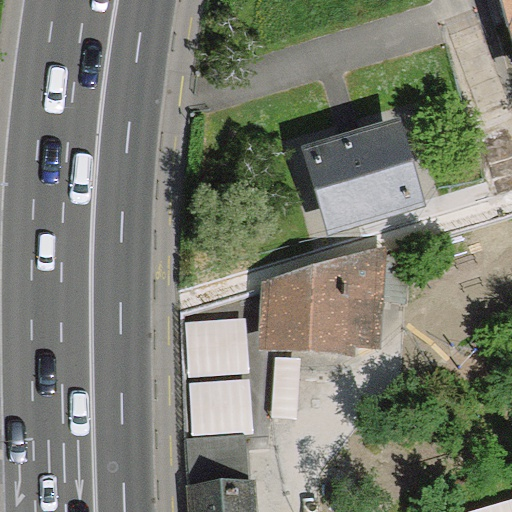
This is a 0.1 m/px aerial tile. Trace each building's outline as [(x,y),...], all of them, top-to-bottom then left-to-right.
[(511,0),(497,0),(511,49),(511,0)] [(357,153),(318,164),(344,253),(444,224),(418,135),(357,153)] [(395,261),(276,290),(272,363),(391,370),(395,261)] [(198,428),(260,427),(259,314),(197,314),(198,428)] [(240,511),(240,498),(202,500),(202,511),(240,511)]
